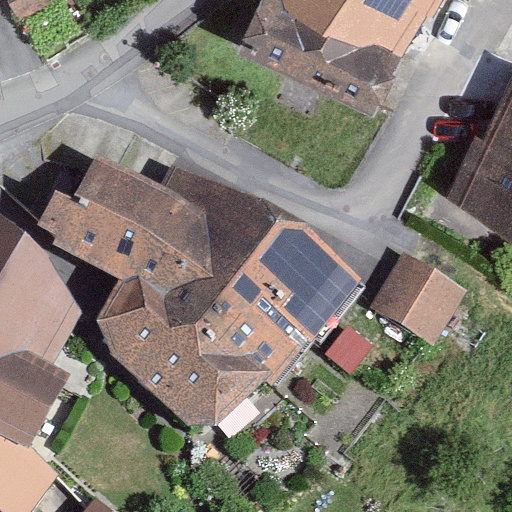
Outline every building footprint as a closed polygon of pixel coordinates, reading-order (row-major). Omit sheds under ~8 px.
[(410,22),(363,0),(249,0),(236,26),(376,93),(410,22)] [(363,0),(410,22),(422,30),(436,0),(363,0)] [(511,65),(485,122),(476,118),(447,176),(511,207),(511,65)] [(51,171),(24,216),(119,273),(95,313),(114,355),(185,422),(236,426),(265,387),(274,394),(360,278),(298,232),(266,210),(171,153),(159,174),(92,134),(64,180),(51,171)] [(25,233),(0,217),(0,420),(23,437),(66,369),(53,361),(83,314),(25,233)] [(466,283),(402,250),(376,300),(440,333),(466,283)] [(23,437),(0,420),(0,511),(45,511),(73,474),(23,437)]
